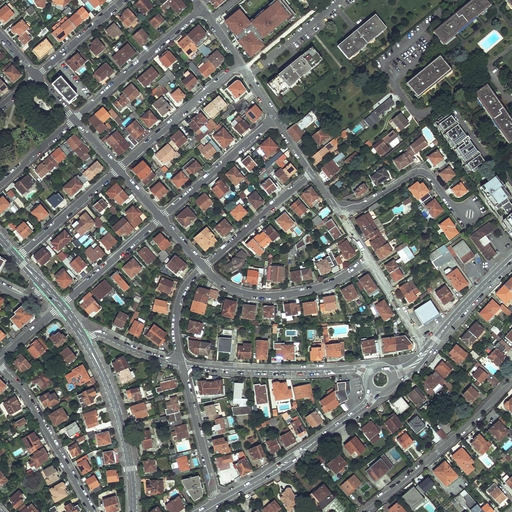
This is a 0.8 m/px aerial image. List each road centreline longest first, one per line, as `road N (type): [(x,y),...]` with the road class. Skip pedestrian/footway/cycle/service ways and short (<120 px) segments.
road 1 (residential): [(364,511),(511,381)]
road 2 (residential): [(203,266),(231,290),(265,296),(328,284),(370,259)]
road 3 (residential): [(133,511),(123,433),(84,339)]
road 4 (residential): [(91,511),(0,365)]
road 5 (primary): [(360,409),(218,503)]
road 6 (residential): [(200,8),(74,119)]
road 7 (residential): [(117,169),(240,63)]
road 8 (residential): [(336,370),(181,363)]
road 9 (residential): [(341,214),(418,172),(469,214)]
road 10 (residential): [(161,217),(274,118)]
road 11 (residential): [(181,363),(218,503)]
road 12 (residential): [(313,174),(203,266)]
road 13 (residential): [(60,305),(161,217)]
road 14 (residential): [(17,257),(117,169)]
